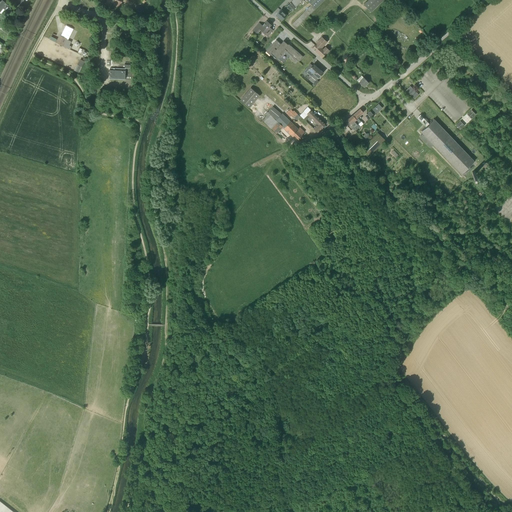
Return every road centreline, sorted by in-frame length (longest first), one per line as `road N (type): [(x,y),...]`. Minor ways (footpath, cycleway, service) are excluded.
road 1 (track): [(135,473),(167,325),(151,173),(174,75),(174,0)]
road 2 (unclassified): [(366,100),(485,0)]
road 3 (track): [(329,129),(437,237)]
road 4 (unclassified): [(251,0),(366,100)]
